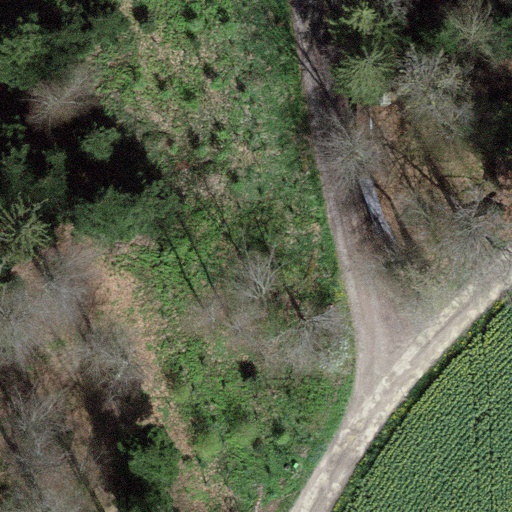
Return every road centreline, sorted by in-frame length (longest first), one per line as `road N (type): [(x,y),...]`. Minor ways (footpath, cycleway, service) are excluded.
road 1 (track): [(380,392),(305,0)]
road 2 (track): [(511,273),(380,392),(305,511)]
